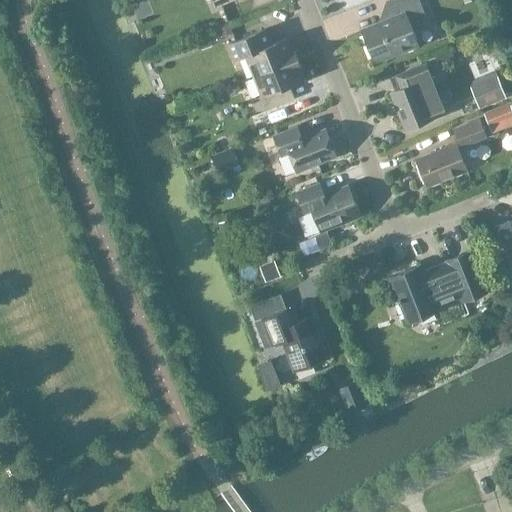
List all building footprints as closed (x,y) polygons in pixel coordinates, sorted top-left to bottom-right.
[(210,0),(214,9),(236,0),(210,0)] [(410,24),(426,17),(418,0),(392,0),(389,1),(395,17),(361,31),(373,62),(418,45),(410,24)] [(243,58),(252,79),(298,60),(294,50),(291,51),(287,39),(269,46),(264,34),(230,48),(235,61),(243,58)] [(302,70),(298,60),(252,79),(259,98),(251,101),(256,115),(290,100),(286,89),(304,82),(299,71),(302,70)] [(445,114),(434,86),(425,64),(390,78),(396,91),(390,93),(404,130),(445,114)] [(497,77),(471,87),(479,109),(506,98),(497,77)] [(491,133),(511,125),(511,101),(483,113),(491,133)] [(456,144),(416,160),(427,186),(466,170),(459,153),(463,151),(461,146),(485,137),(479,120),(455,130),(460,143),(456,144)] [(298,125),(271,135),(280,157),(288,154),(297,174),(336,157),(324,129),(303,138),(298,125)] [(312,213),(319,232),(359,216),(347,186),(323,196),(318,184),(295,193),(304,216),(312,213)] [(511,268),(511,228),(509,221),(494,227),(511,269),(511,268)] [(462,304),(487,294),(470,252),(446,261),(448,264),(423,275),(420,267),(390,279),(408,324),(439,312),(438,309),(460,300),(462,304)] [(287,310),(260,320),(255,322),(265,349),(281,343),(292,372),(327,358),(310,317),(293,324),(287,310)] [(352,413),(365,408),(356,385),(343,390),(352,413)]
